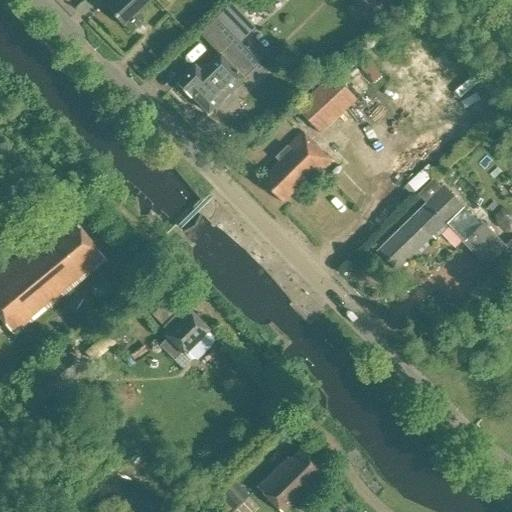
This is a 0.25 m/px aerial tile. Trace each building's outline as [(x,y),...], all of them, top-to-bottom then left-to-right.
[(135,10),(145,0),(104,0),(103,2),(122,22),(122,21),(129,29),(142,17),(135,10)] [(371,0),(384,13),(397,0),(371,0)] [(176,83),(207,115),(259,63),(215,19),(199,34),(218,54),(200,71),(194,65),(176,83)] [(372,49),(386,65),(403,50),(389,34),(372,49)] [(332,76),(295,110),(321,136),(358,103),(332,76)] [(325,158),(301,134),(275,159),(278,163),(260,181),(282,204),(319,167),(321,170),(332,160),(328,155),(325,158)] [(435,240),(448,228),(486,266),(503,284),(511,275),(511,239),(503,247),(445,187),(442,189),(433,179),(417,195),(417,196),(426,205),(378,252),(396,271),(413,254),(417,258),(435,240)] [(48,234),(37,242),(30,234),(22,224),(11,233),(20,244),(26,251),(0,272),(0,315),(15,334),(106,261),(74,221),(52,239),(48,234)] [(165,353),(173,361),(183,351),(192,360),(195,360),(203,353),(214,342),(214,337),(208,331),(209,330),(190,311),(187,314),(182,309),(182,310),(173,301),(157,317),(165,326),(165,327),(170,332),(166,335),(167,336),(158,346),(165,353)] [(88,353),(83,358),(90,367),(107,353),(112,349),(120,342),(113,334),(89,353),(88,353)] [(65,351),(15,393),(32,413),(82,372),(65,351)] [(284,511),(327,470),(303,445),(291,458),(288,456),(258,486),(282,511),(284,511)] [(215,492),(209,497),(221,511),(253,511),(258,509),(249,499),(230,480),(215,492)]
